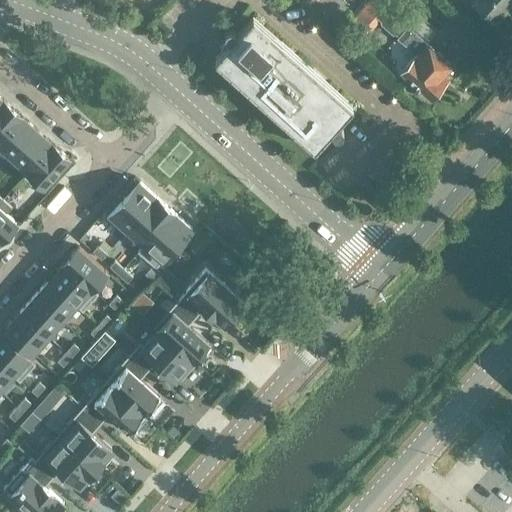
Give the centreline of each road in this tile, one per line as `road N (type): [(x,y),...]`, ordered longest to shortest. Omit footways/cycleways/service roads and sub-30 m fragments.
road 1 (tertiary): [(166,511),(382,273)]
road 2 (tertiary): [(365,258),(173,90)]
road 3 (tertiary): [(364,511),(511,347)]
road 4 (tertiary): [(173,90),(110,37),(6,0)]
road 5 (tertiary): [(382,273),(511,135)]
road 6 (residential): [(0,284),(108,163)]
road 7 (residential): [(0,64),(108,163)]
